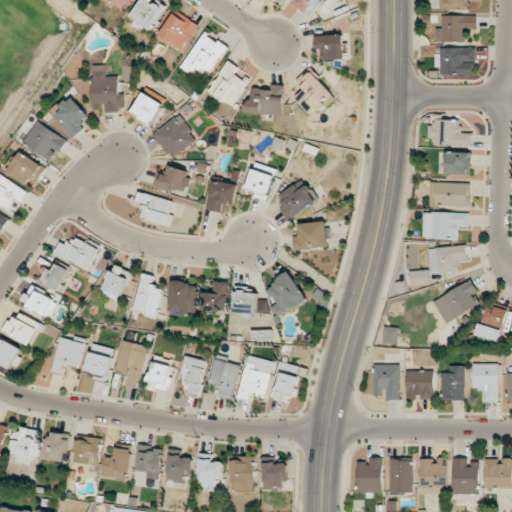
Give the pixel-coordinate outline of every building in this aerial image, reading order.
[(107,0),(124,11),(130,0),(107,0)] [(151,30),(168,7),(158,0),(142,0),(131,15),(151,30)] [(298,0),(303,5),(300,7),(308,16),(325,0),(298,0)] [(478,0),(434,0),(434,10),(479,9),(478,0)] [(199,23),(173,10),(158,39),(185,52),(199,23)] [(477,15),(443,15),(443,28),(437,28),(437,41),(465,42),(465,29),(477,29),(477,15)] [(206,80),(228,47),(205,32),(183,65),(206,80)] [(322,48),(322,60),(349,59),(348,34),(315,35),(316,49),(322,48)] [(438,48),(438,66),(442,66),(442,74),(477,73),(476,47),(438,48)] [(230,105),(247,82),(235,73),(239,67),(230,61),(209,90),(230,105)] [(118,75),(107,76),(106,64),(92,65),(93,108),(105,107),(105,111),(124,110),(124,92),(119,93),(118,75)] [(304,89),(294,98),(309,114),(316,108),(320,113),(337,98),(310,69),(296,81),(304,89)] [(283,114),(284,85),(271,84),(271,89),(249,88),(248,113),(283,114)] [(132,114),(154,124),(164,102),(143,92),(132,114)] [(89,115),(72,97),(52,115),(74,138),(85,127),(81,122),(89,115)] [(154,133),(172,158),(198,139),(179,114),(154,133)] [(473,145),(472,133),(462,133),(461,119),(431,120),(432,145),(473,145)] [(61,152),(69,139),(38,121),(25,144),(51,160),(57,150),(61,152)] [(9,173),(34,187),(47,166),(22,151),(9,173)] [(446,174),(471,175),(472,152),(447,151),(446,174)] [(268,200),(278,169),(256,162),(247,187),(259,191),(258,196),(268,200)] [(0,173),(0,203),(14,213),(29,191),(1,172),(0,173)] [(288,217),(319,204),(310,180),(278,194),(288,217)] [(225,212),(225,201),(236,202),(238,183),(212,181),(210,210),(225,212)] [(471,183),(432,182),(432,194),(430,194),(430,205),(470,207),(471,183)] [(136,203),(145,205),(141,218),(171,226),(174,215),(171,214),(174,201),(138,192),(136,203)] [(0,235),(10,217),(0,211),(0,235)] [(458,238),(459,226),(470,227),(471,213),(424,211),(423,237),(458,238)] [(299,223),(299,235),(294,235),(294,249),(329,247),(328,221),(299,223)] [(72,247),(62,241),(56,253),(88,270),(99,249),(77,238),(72,247)] [(431,274),(460,272),(460,259),(468,259),(467,245),(430,247),(431,274)] [(54,270),(45,266),(39,281),(63,290),(71,269),(57,263),(54,270)] [(133,271),(114,264),(104,291),(123,299),(133,271)] [(411,285),(431,284),(430,270),(410,271),(411,285)] [(307,298),(289,272),(267,287),(278,303),(272,307),(279,317),(307,298)] [(165,288),(153,285),(155,276),(143,273),(133,310),(157,317),(165,288)] [(478,291),(471,279),(434,301),(447,323),(480,304),(474,294),(478,291)] [(202,310),(228,311),(229,281),(214,281),(213,292),(203,292),(202,310)] [(197,283),(172,282),(170,312),(196,313),(197,283)] [(57,298),(30,287),(23,304),(50,315),(57,298)] [(259,292),(235,291),(234,313),(258,313),(259,292)] [(505,326),(509,310),(487,304),(483,321),(505,326)] [(33,345),(42,322),(19,313),(15,322),(8,319),(3,333),(33,345)] [(502,330),(480,322),(476,334),(498,342),(502,330)] [(384,343),(399,344),(400,327),(385,326),(384,343)] [(53,372),(63,374),(66,364),(80,367),(85,338),(75,336),(74,340),(60,337),(53,372)] [(0,345),(0,363),(15,370),(21,356),(19,355),(22,348),(3,339),(0,345)] [(149,346),(124,340),(117,370),(129,373),(127,383),(139,385),(149,346)] [(109,376),(114,348),(92,344),(86,372),(109,376)] [(200,394),(208,361),(187,356),(178,389),(200,394)] [(222,386),(220,396),(233,399),(241,362),(216,357),(211,383),(222,386)] [(148,386),(167,391),(173,365),(162,362),(162,359),(155,358),(148,386)] [(257,364),(248,361),(238,397),(250,400),(252,394),(265,398),(272,374),(255,369),(257,364)] [(300,376),(292,374),(295,365),(280,361),(278,371),(280,371),(274,394),(294,400),(300,376)] [(499,364),(473,363),(473,390),(485,390),(485,401),(498,401),(499,364)] [(400,364),(374,365),(375,395),(386,395),(386,400),(401,399),(400,364)] [(465,400),(464,365),(450,366),(450,373),(442,373),(442,400),(465,400)] [(434,370),(408,370),(408,399),(434,399),(434,370)] [(0,448),(3,449),(10,425),(0,422),(0,448)] [(13,463),(36,464),(37,429),(22,428),(22,432),(14,432),(13,463)] [(63,461),(64,452),(69,453),(70,436),(52,434),(52,438),(44,437),(42,459),(63,461)] [(77,438),(76,463),(100,464),(100,439),(77,438)] [(162,447),(138,446),(137,470),(147,471),(147,478),(161,478),(162,447)] [(104,457),(103,478),(126,479),(127,472),(131,472),(132,448),(116,447),(115,457),(104,457)] [(192,456),(169,455),(168,484),(191,485),(192,456)] [(233,491),(257,491),(256,456),(243,456),(243,460),(232,461),(233,491)] [(383,457),(370,457),(370,461),(358,462),(358,493),(383,492),(383,457)] [(448,493),(449,458),(436,457),(436,459),(421,459),(420,493),(448,493)] [(217,491),(218,479),(224,479),(225,458),(200,458),(199,490),(217,491)] [(480,462),(468,462),(468,458),(454,458),(454,494),(480,493),(480,462)] [(485,488),(511,488),(511,458),(486,458),(485,488)] [(413,493),(412,459),(390,460),(391,494),(413,493)] [(289,481),(288,462),(264,463),(265,490),(283,489),(283,481),(289,481)]
